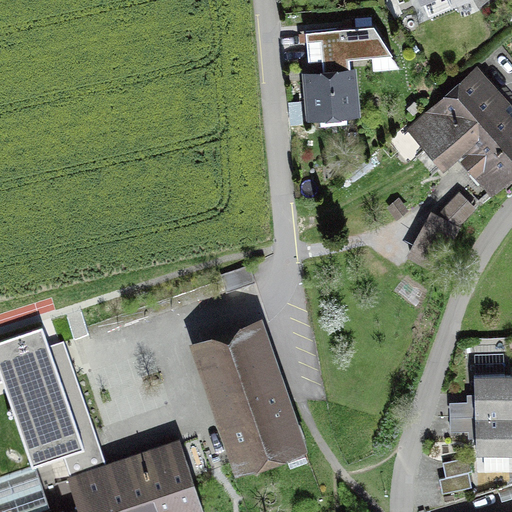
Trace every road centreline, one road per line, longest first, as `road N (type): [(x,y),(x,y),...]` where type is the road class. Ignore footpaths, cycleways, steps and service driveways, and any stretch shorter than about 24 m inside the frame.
road 1 (residential): [(403,511),(410,446),(457,305),(511,209)]
road 2 (residential): [(269,291),(283,277),(286,252),(265,0)]
